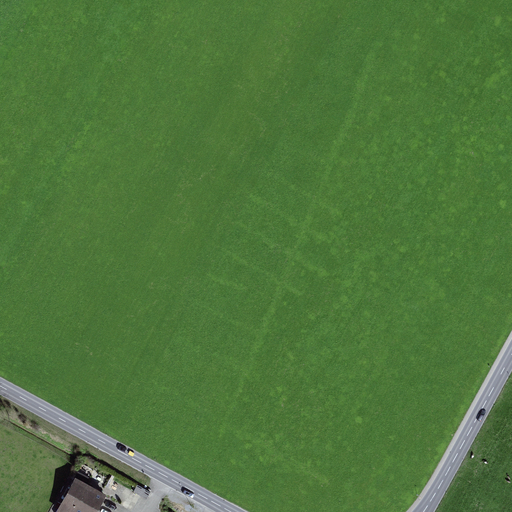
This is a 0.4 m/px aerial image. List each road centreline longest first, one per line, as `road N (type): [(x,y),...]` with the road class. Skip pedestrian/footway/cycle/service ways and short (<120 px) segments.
road 1 (secondary): [(230,511),(0,386)]
road 2 (secondary): [(511,351),(422,511)]
